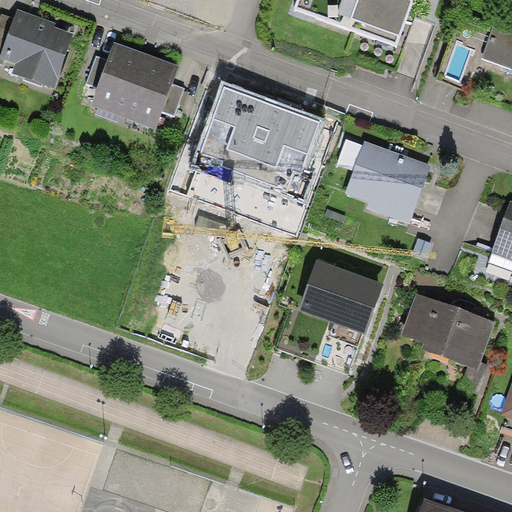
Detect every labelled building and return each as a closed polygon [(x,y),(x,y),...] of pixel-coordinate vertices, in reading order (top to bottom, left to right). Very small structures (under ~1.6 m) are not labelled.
[(301,0),(298,10),(396,45),(410,5),(396,0),(301,0)] [(0,63),(20,71),(18,77),(54,90),(72,37),(54,31),(56,25),(19,12),(16,21),(2,16),(0,21),(0,63)] [(511,32),(492,26),(479,61),(511,72),(511,32)] [(180,69),(115,45),(109,60),(97,56),(86,85),(99,90),(93,107),(155,131),(162,112),(173,116),(183,90),(173,86),(180,69)] [(293,194),(312,144),(234,116),(207,189),(251,205),(260,181),(293,194)] [(409,226),(431,167),(364,143),(345,195),(365,203),(363,209),(409,226)] [(511,204),(493,258),(511,264),(511,204)] [(380,287),(318,265),(300,313),(363,336),(373,307),(380,287)] [(477,368),(494,321),(415,294),(398,340),(477,368)] [(511,424),(511,383),(499,420),(511,424)]
